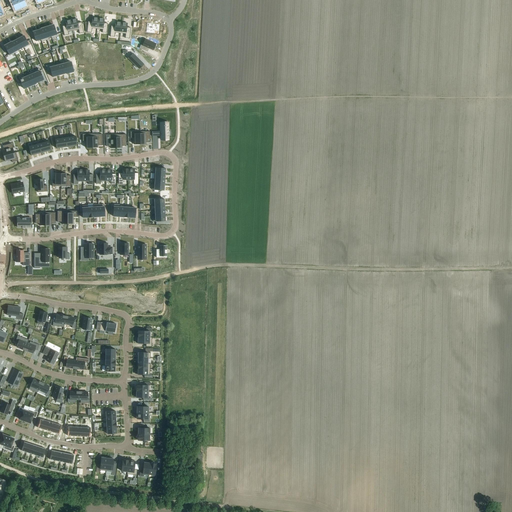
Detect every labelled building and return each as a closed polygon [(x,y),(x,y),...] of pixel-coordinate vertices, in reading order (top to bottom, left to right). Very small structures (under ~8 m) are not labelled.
[(16,0),(10,0),(8,1),(10,7),(13,6),(15,11),(21,9),(16,0)] [(26,0),(16,0),(21,9),(26,7),(24,1),(27,0),(26,0)] [(97,29),(98,18),(92,18),(92,22),(88,21),(87,31),(92,32),(92,29),(97,29)] [(104,19),(98,18),(97,29),(102,30),(102,33),(107,33),(108,23),(104,23),(104,19)] [(77,19),(71,20),(73,31),(78,30),(79,33),(84,32),(82,22),(78,23),(77,19)] [(73,31),(71,20),(65,21),(66,25),(62,26),(64,36),(69,35),(68,32),(73,31)] [(120,34),(121,23),(115,22),(115,26),(111,26),(110,36),(115,36),(115,33),(120,34)] [(127,23),(121,23),(120,34),(125,34),(125,37),(130,38),(131,28),(127,27),(127,23)] [(155,33),(159,34),(159,31),(160,25),(147,23),(146,32),(155,33)] [(51,36),(52,39),(57,37),(54,25),(48,27),(51,36)] [(46,38),(51,36),(48,27),(43,29),(46,38)] [(47,40),(46,38),(43,29),(38,30),(41,40),(42,42),(47,40)] [(36,41),(41,40),(38,30),(33,32),(36,41)] [(24,47),(23,47),(24,48),(29,45),(24,36),(19,38),(24,47)] [(19,38),(14,41),(19,50),(23,47),(24,47),(19,38)] [(14,52),(19,50),(14,41),(9,44),(14,52)] [(144,42),(141,49),(139,48),(137,51),(144,53),(145,50),(152,53),(155,46),(144,42)] [(14,52),(9,44),(4,46),(10,56),(15,53),(14,52)] [(128,58),(139,69),(144,64),(133,53),(128,58)] [(113,74),(119,73),(118,68),(122,67),(121,61),(112,62),(113,74)] [(91,75),(97,74),(96,68),(100,68),(99,62),(90,63),(91,75)] [(106,69),(107,75),(113,74),(112,62),(103,63),(103,69),(106,69)] [(84,70),(85,75),(91,75),(90,63),(81,63),(81,70),(84,70)] [(52,77),(58,76),(55,66),(55,64),(46,66),(48,72),(51,71),(52,77)] [(34,72),(38,82),(44,80),(39,69),(33,71),(34,72)] [(33,84),(38,82),(34,72),(29,74),(33,84)] [(29,86),(33,84),(29,74),(24,76),(29,86)] [(23,89),(29,86),(24,76),(24,75),(18,77),(23,89)] [(13,93),(16,91),(12,86),(4,91),(11,102),(17,98),(13,93)] [(161,131),(152,132),(152,136),(161,136),(161,140),(168,140),(168,136),(170,136),(170,131),(168,131),(168,126),(165,126),(165,125),(163,126),(161,126),(161,131)] [(140,132),(140,145),(146,144),(146,143),(150,142),(150,131),(140,132)] [(134,145),(140,145),(140,132),(130,132),(130,138),(131,138),(134,138),(134,145)] [(86,148),(92,148),(92,134),(82,134),(82,141),(86,141),(86,148)] [(92,134),(92,148),(98,148),(98,146),(102,146),(102,134),(92,134)] [(116,135),(116,148),(122,148),(122,146),(126,146),(126,134),(116,135)] [(111,148),(116,148),(116,135),(106,135),(106,147),(111,146),(111,148)] [(3,151),(1,151),(2,156),(13,153),(11,144),(2,146),(3,151)] [(13,153),(2,156),(4,162),(11,160),(11,163),(17,161),(15,153),(13,153)] [(123,180),(128,180),(128,179),(128,169),(122,169),(122,173),(118,173),(118,184),(123,184),(123,180)] [(128,179),(128,180),(134,180),(134,184),(138,184),(138,173),(134,173),(134,169),(128,169),(128,179)] [(78,181),(83,181),(83,170),(77,170),(77,174),(73,174),(73,184),(78,184),(78,181)] [(83,170),(83,181),(88,181),(88,184),(93,184),(93,174),(89,174),(89,170),(83,170)] [(100,181),(106,181),(106,173),(106,170),(100,170),(100,174),(96,174),(96,184),(100,184),(100,181)] [(106,173),(106,181),(111,181),(111,184),(115,184),(115,174),(111,174),(112,170),(106,170),(106,173)] [(52,181),(52,187),(61,187),(61,185),(61,174),(55,174),(55,181),(52,181)] [(61,174),(61,185),(70,185),(70,176),(66,176),(66,174),(61,174)] [(42,179),(33,179),(34,184),(36,184),(37,190),(46,190),(45,185),(42,185),(42,179)] [(24,191),(23,183),(11,185),(12,193),(24,191)] [(67,213),(67,224),(73,224),(73,217),(76,217),(76,211),(67,211),(67,213)] [(57,213),(57,222),(62,222),(62,224),(67,224),(67,213),(57,213)] [(37,214),(37,220),(39,220),(39,227),(45,227),(45,214),(37,214)] [(45,214),(45,227),(51,227),(51,220),(54,220),(54,214),(45,214)] [(31,218),(17,218),(17,227),(22,227),(22,228),(26,228),(26,227),(31,227),(31,218)] [(99,243),(99,255),(107,255),(107,254),(112,254),(112,247),(107,247),(107,243),(99,243)] [(81,247),(81,253),(84,253),(84,258),(93,258),(93,244),(84,244),(84,247),(81,247)] [(138,257),(146,257),(146,245),(138,245),(138,257)] [(156,250),(156,256),(167,256),(167,245),(159,245),(159,250),(156,250)] [(59,258),(66,258),(66,260),(70,260),(70,254),(67,254),(67,247),(59,247),(59,258)] [(16,255),(16,262),(24,262),(24,265),(23,265),(23,266),(30,266),(30,254),(24,254),(24,250),(20,250),(20,249),(19,249),(19,250),(16,250),(16,255)] [(34,259),(34,268),(40,268),(40,266),(44,266),(44,262),(49,262),(49,258),(50,258),(50,253),(49,253),(49,249),(46,249),(45,249),(41,249),(41,257),(38,257),(38,259),(34,259)] [(8,306),(7,315),(16,316),(16,319),(22,320),(23,314),(19,313),(20,308),(8,306)] [(40,311),(37,324),(44,325),(47,313),(40,311)] [(53,322),(53,326),(63,327),(64,324),(65,317),(62,316),(63,315),(62,315),(62,316),(56,315),(55,322),(53,322)] [(65,317),(64,324),(72,325),(72,328),(75,329),(76,322),(73,322),(74,318),(68,317),(68,316),(67,316),(67,317),(65,317)] [(91,325),(90,325),(90,323),(91,323),(90,323),(91,319),(84,318),(82,329),(89,330),(90,326),(91,326),(91,325)] [(97,327),(96,330),(115,333),(116,324),(106,323),(101,323),(100,328),(97,327)] [(151,337),(151,331),(152,331),(152,328),(146,328),(146,331),(138,331),(138,337),(151,337)] [(18,336),(15,341),(18,342),(16,347),(22,349),(22,350),(22,349),(25,350),(27,343),(26,342),(27,339),(18,336)] [(151,337),(138,337),(138,344),(146,344),(146,347),(152,347),(152,338),(152,337),(151,337)] [(27,343),(25,350),(27,351),(27,352),(27,351),(33,353),(34,350),(37,351),(40,345),(30,341),(29,344),(27,343)] [(46,347),(42,354),(48,357),(46,361),(53,364),(55,361),(56,361),(55,361),(56,359),(57,359),(56,358),(59,353),(52,349),(46,347)] [(64,357),(63,363),(67,363),(66,367),(72,368),(72,369),(72,368),(75,368),(76,361),(67,360),(68,357),(64,357)] [(76,361),(75,368),(77,369),(83,370),(84,362),(88,363),(89,359),(76,358),(76,361)] [(138,369),(138,375),(145,375),(145,378),(149,378),(149,375),(150,375),(150,369),(138,369)] [(14,370),(8,383),(17,386),(23,373),(14,370)] [(30,386),(29,389),(37,393),(38,390),(41,383),(39,382),(39,381),(39,382),(33,379),(30,386)] [(136,385),(136,391),(137,391),(148,392),(148,385),(149,386),(150,382),(144,382),(144,385),(136,385)] [(41,383),(38,390),(46,393),(45,395),(48,397),(51,392),(47,390),(49,386),(44,384),(44,383),(43,384),(41,383)] [(56,387),(53,398),(56,399),(56,402),(61,403),(62,400),(61,399),(62,395),(63,395),(62,395),(62,393),(63,393),(63,389),(56,387)] [(68,399),(67,403),(75,403),(75,400),(78,400),(79,392),(76,392),(76,391),(76,392),(70,392),(70,399),(68,399)] [(79,392),(78,400),(80,400),(80,403),(89,403),(89,400),(87,399),(87,392),(81,392),(81,391),(81,392),(79,392)] [(136,391),(136,398),(143,398),(143,401),(147,401),(147,398),(148,398),(148,392),(137,391),(136,391)] [(4,403),(0,412),(7,415),(9,408),(13,410),(16,402),(12,401),(10,405),(4,403)] [(22,411),(19,419),(24,421),(28,411),(20,407),(19,410),(22,411)] [(28,411),(24,421),(30,423),(32,417),(35,418),(38,412),(35,411),(34,412),(28,410),(28,411)] [(137,413),(136,419),(144,419),(144,422),(149,422),(150,419),(148,419),(148,413),(137,413)] [(40,419),(37,428),(43,429),(45,420),(40,419)] [(45,420),(43,429),(48,431),(51,422),(45,420)] [(51,422),(48,431),(54,433),(56,424),(51,422)] [(56,424),(54,433),(59,434),(62,425),(56,424)] [(0,447),(4,449),(8,436),(3,434),(0,441),(0,440),(0,447)] [(14,439),(8,436),(4,449),(12,452),(15,446),(12,445),(14,439)] [(24,442),(21,451),(26,452),(29,444),(24,442)] [(29,444),(26,452),(32,454),(35,445),(29,444)] [(35,445),(32,454),(37,456),(40,447),(35,445)] [(40,447),(37,456),(43,458),(46,449),(40,447)] [(97,465),(96,472),(100,473),(100,470),(106,471),(107,458),(101,457),(100,465),(97,465)] [(107,458),(106,471),(112,472),(111,475),(115,475),(116,468),(113,467),(114,459),(107,458)] [(127,472),(127,474),(136,475),(137,470),(134,469),(135,461),(129,460),(127,472)] [(140,470),(139,476),(142,476),(143,474),(149,475),(150,463),(144,462),(143,470),(140,470)]
